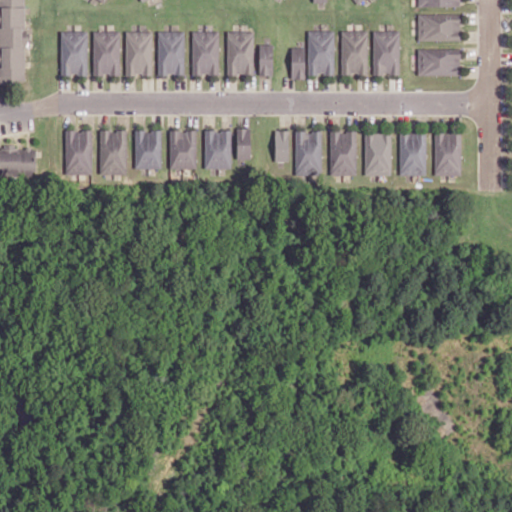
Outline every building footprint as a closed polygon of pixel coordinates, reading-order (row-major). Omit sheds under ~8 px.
[(0,0),(0,79),(25,81),(26,0),(0,0)] [(461,13),(417,13),(418,40),(461,40),(461,13)] [(88,31),(61,30),(61,74),(87,75),(88,31)] [(120,31),(94,30),(93,74),(119,74),(120,31)] [(152,30),(126,31),(126,75),(152,74),(152,30)] [(192,31),(193,74),(220,74),(219,30),(192,31)] [(227,74),(254,74),(253,30),(227,31),(227,74)] [(307,30),(308,74),(335,74),(334,30),(307,30)] [(341,30),(342,74),(368,74),(367,30),(341,30)] [(399,30),(373,30),(373,75),(400,74),(399,30)] [(184,74),(185,31),(158,31),(158,74),(184,74)] [(259,75),(272,75),(273,43),(259,43),(259,75)] [(305,47),(291,47),(291,78),(305,78),(305,47)] [(417,75),(460,75),(460,49),(418,48),(417,75)] [(236,158),(250,158),(251,128),(237,127),(236,158)] [(93,173),(92,129),(65,130),(66,174),(93,173)] [(100,174),(127,174),(128,129),(100,129),(100,174)] [(162,130),(136,129),(135,168),(162,168),(162,130)] [(170,168),(197,168),(197,129),(170,130),(170,168)] [(289,130),(275,129),(274,161),(288,161),(289,130)] [(357,174),(356,131),(340,131),(340,129),(330,129),(330,174),(357,174)] [(205,168),(231,168),(231,130),(205,130),(205,168)] [(321,174),(321,130),(295,131),(295,175),(321,174)] [(391,174),(391,132),(365,132),(365,174),(391,174)] [(461,175),(461,133),(435,132),(434,174),(461,175)] [(401,175),(426,174),(425,133),(400,133),(401,175)] [(0,147),(0,174),(36,174),(35,147),(0,147)]
